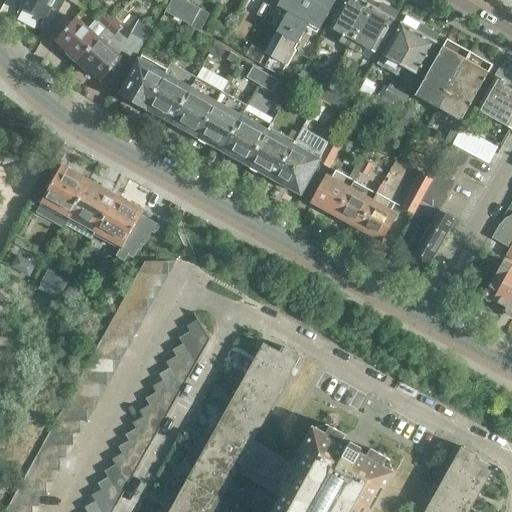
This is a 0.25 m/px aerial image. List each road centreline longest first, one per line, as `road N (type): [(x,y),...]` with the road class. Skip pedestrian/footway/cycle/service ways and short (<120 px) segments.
road 1 (residential): [(511,468),(242,312),(126,511)]
road 2 (primary): [(0,51),(33,89),(97,137),(423,314)]
road 3 (residential): [(423,314),(511,161)]
